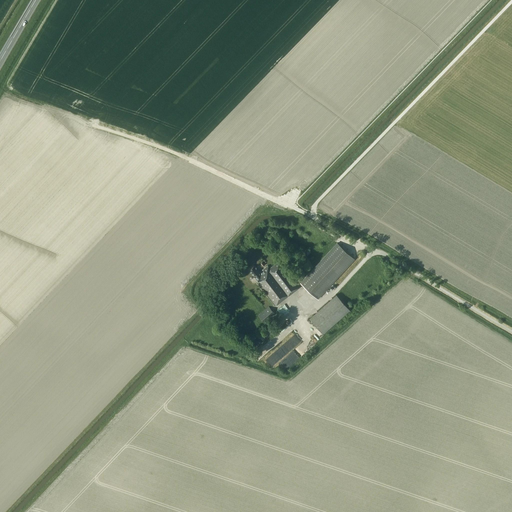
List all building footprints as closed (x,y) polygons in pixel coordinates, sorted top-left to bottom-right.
[(299,284),(300,286),(301,286),(302,285),(317,298),(354,259),(337,243),(299,284)] [(301,286),(300,286),(299,284),(280,260),(270,268),(267,266),(260,272),(254,265),(248,270),(258,281),(256,282),(275,306),(301,286)] [(336,294),(336,295),(309,318),(323,333),(350,310),(336,294)] [(275,314),(269,307),(259,316),(264,322),(275,314)] [(288,340),(297,334),(295,331),(286,337),(288,340)] [(291,354),(280,362),(286,369),(297,361),(291,354)]
